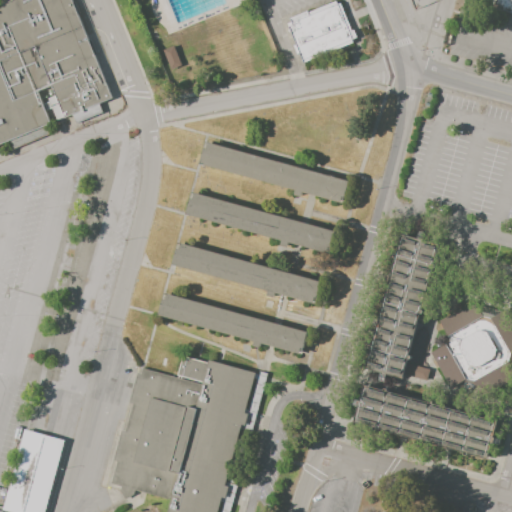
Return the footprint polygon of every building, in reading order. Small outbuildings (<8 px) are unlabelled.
[(0,147),(114,101),(72,0),(17,0),(0,7),(0,147)] [(287,21),(336,0),(355,43),(305,64),(287,21)] [(511,0),(482,0),(480,8),(511,16),(511,0)] [(181,65),(172,45),(162,50),(170,70),(181,65)] [(197,174),(205,145),(352,184),(344,214),(197,174)] [(335,233),(330,255),(188,217),(194,195),(335,233)] [(402,236),(366,370),(404,381),(408,365),(418,331),(441,247),(402,236)] [(322,284),(179,245),(173,268),(316,306),(322,284)] [(309,334),(303,357),(159,319),(165,296),(309,334)] [(433,355),(447,347),(449,338),(440,322),(476,303),(479,308),(501,315),(507,312),(511,321),(511,359),(511,364),(511,365),(511,382),(484,399),(475,384),(467,382),(452,390),(433,355)] [(142,370),(177,379),(183,356),(257,376),(221,511),(170,511),(173,502),(112,485),(142,370)] [(425,379),(427,368),(420,366),(411,365),(409,374),(425,379)] [(364,387),(355,423),(489,461),(499,424),(364,387)] [(8,511),(44,511),(63,439),(22,429),(2,510),(8,511)] [(470,511),(473,503),(463,501),(459,511),(470,511)]
